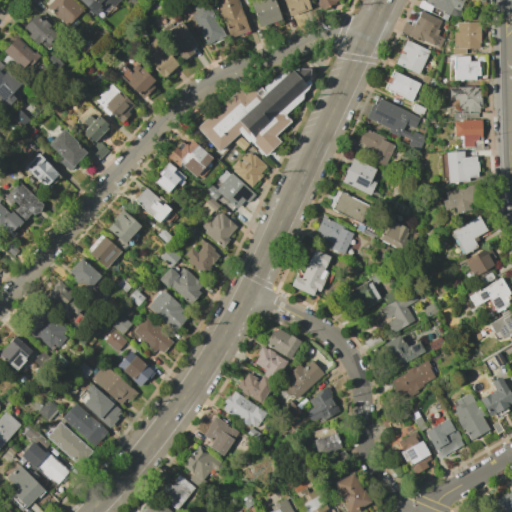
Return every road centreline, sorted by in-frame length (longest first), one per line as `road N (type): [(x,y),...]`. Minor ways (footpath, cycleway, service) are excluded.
road 1 (residential): [(0,305),(201,90),(326,37),(367,38)]
road 2 (tertiary): [(89,511),(151,443),(216,349),(289,204)]
road 3 (residential): [(247,291),(345,348),(365,394),(367,449),(402,508)]
road 4 (tertiary): [(289,204),(367,38)]
